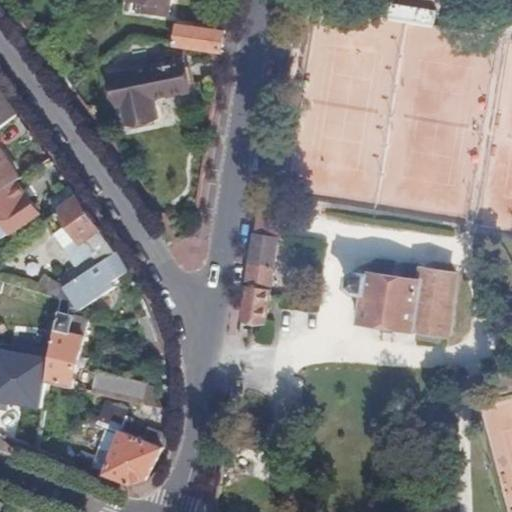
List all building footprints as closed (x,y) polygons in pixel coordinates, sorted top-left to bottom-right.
[(169,18),(171,8),(172,0),(129,0),(129,2),(147,5),(146,14),(169,18)] [(437,8),(381,0),(380,0),(379,17),(435,26),(437,8)] [(223,53),(225,34),(180,28),(178,47),(223,53)] [(157,102),(193,95),(187,62),(114,75),(119,109),(125,108),(128,126),(160,120),(157,102)] [(0,93),(0,129),(18,116),(0,93)] [(289,147),(274,146),(270,171),(284,172),(289,147)] [(21,180),(0,148),(0,193),(16,183),(21,180)] [(29,201),(16,183),(0,193),(0,223),(3,221),(13,235),(40,215),(30,200),(29,201)] [(116,253),(70,187),(50,202),(50,215),(51,217),(61,215),(49,224),(85,276),(116,253)] [(285,217),(260,212),(244,322),(267,325),(272,293),(270,292),(277,243),(281,243),(285,217)] [(129,274),(116,253),(85,276),(64,291),(63,301),(61,316),(81,320),(83,311),(116,288),(113,284),(129,274)] [(419,328),(441,332),(447,333),(456,271),(425,266),(423,279),(370,270),(370,273),(359,271),(352,274),(350,285),(356,291),(366,293),(362,319),(416,329),(416,327),(419,328)] [(61,316),(63,301),(51,298),(46,328),(58,330),(61,316)] [(58,330),(49,383),(79,390),(92,321),(81,320),(61,316),(58,330)] [(440,339),(441,332),(419,328),(418,335),(440,339)] [(0,394),(28,399),(35,358),(0,352),(0,394)] [(117,399),(144,406),(148,386),(101,375),(96,394),(107,397),(117,399)] [(107,397),(104,409),(113,411),(117,399),(107,397)] [(123,432),(105,476),(132,486),(149,481),(154,472),(165,448),(123,432)] [(77,466),(95,472),(98,461),(81,455),(77,466)]
